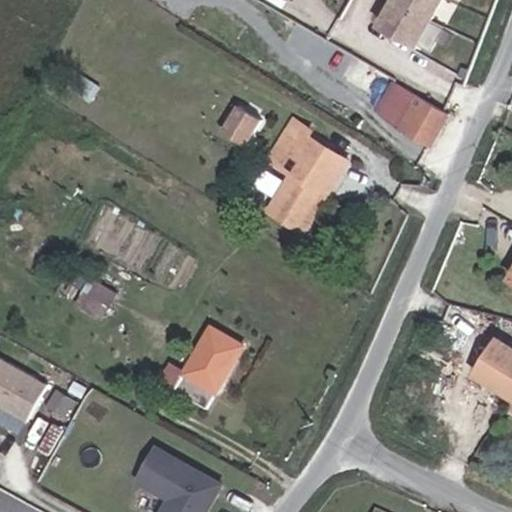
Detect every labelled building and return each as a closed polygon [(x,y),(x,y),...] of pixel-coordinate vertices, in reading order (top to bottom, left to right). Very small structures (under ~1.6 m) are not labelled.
[(419,42),(442,0),(395,0),(383,21),(419,42)] [(430,143),(450,110),(397,80),(380,109),(398,125),(430,143)] [(250,149),(265,123),(241,109),(226,135),(250,149)] [(308,235),(334,193),(325,188),(342,159),(312,140),(315,132),(297,121),(274,162),(294,175),(270,213),(308,235)] [(325,188),(334,193),(352,164),(342,158),(325,188)] [(121,290),(93,275),(77,304),(105,320),(121,290)] [(220,392),(248,344),(213,323),(178,387),(208,405),(217,390),(220,392)] [(511,349),(499,341),(475,379),(511,402),(511,349)] [(0,406),(28,421),(48,384),(0,358),(0,406)] [(210,506),(224,479),(159,444),(141,477),(173,494),(164,511),(203,511),(204,511),(206,508),(210,506)]
